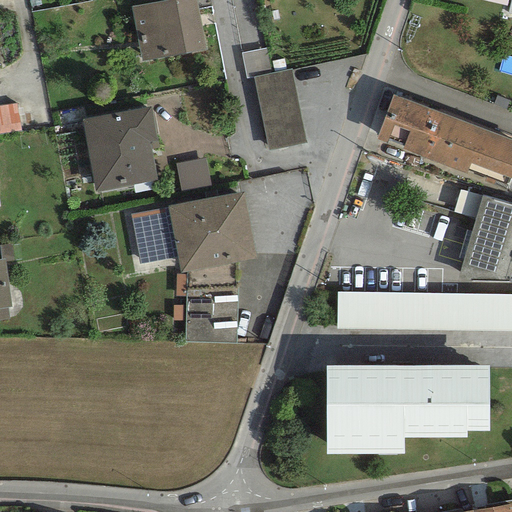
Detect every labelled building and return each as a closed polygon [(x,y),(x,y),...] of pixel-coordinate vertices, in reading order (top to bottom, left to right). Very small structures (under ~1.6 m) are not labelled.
[(195,0),(170,0),(131,8),(141,61),(205,49),(195,0)] [(253,77),(271,74),(266,48),(240,53),(245,79),(253,77)] [(271,74),(253,77),(268,151),(306,143),(290,69),(271,74)] [(511,140),(392,96),(375,139),(466,173),(470,164),(511,179),(511,140)] [(0,130),(20,126),(14,101),(0,104),(0,130)] [(82,120),(95,192),(157,180),(151,148),(158,147),(150,107),(82,120)] [(205,158),(175,164),(181,195),(211,189),(205,158)] [(459,190),(453,212),(474,218),(481,196),(459,190)] [(242,192),(167,206),(167,207),(130,214),(139,264),(177,257),(180,273),(255,259),(242,192)] [(511,205),(481,196),(474,218),(458,278),(508,278),(511,264),(511,205)] [(4,259),(0,259),(0,308),(7,308),(11,307),(4,259)] [(236,286),(186,290),(184,342),(236,344),(236,286)] [(511,295),(337,293),(336,329),(511,331),(511,295)] [(0,321),(8,320),(7,308),(0,308),(0,321)] [(488,366),(325,367),(325,455),(403,454),(403,438),(465,437),(465,431),(489,431),(488,366)]
